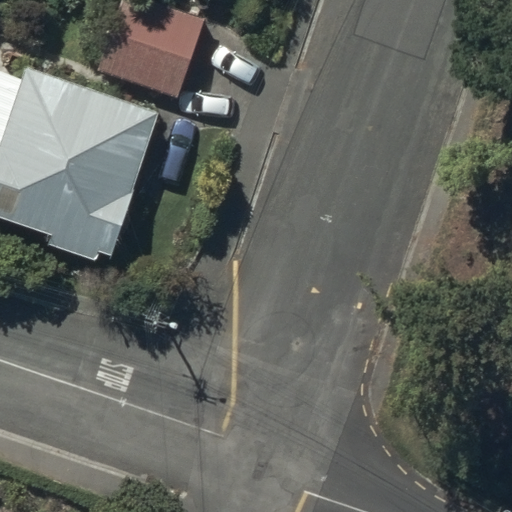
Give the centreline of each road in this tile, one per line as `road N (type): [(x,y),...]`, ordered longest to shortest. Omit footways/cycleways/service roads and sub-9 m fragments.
road 1 (residential): [(257,456),(309,269),(401,0)]
road 2 (residential): [(0,361),(197,426),(257,456)]
road 3 (residential): [(257,456),(378,511)]
